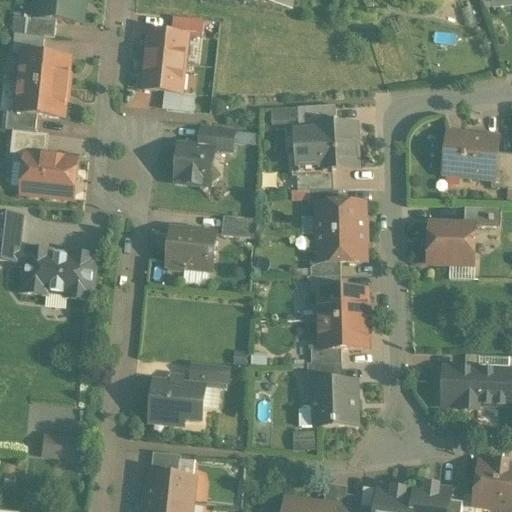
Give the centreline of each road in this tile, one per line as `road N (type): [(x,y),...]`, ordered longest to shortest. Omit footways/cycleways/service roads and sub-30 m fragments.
road 1 (residential): [(511,94),(433,101),(402,111),(393,130),(402,434)]
road 2 (residential): [(140,206),(111,511)]
road 3 (residential): [(120,0),(106,125)]
road 4 (residential): [(106,125),(150,130),(140,206)]
road 5 (residential): [(106,125),(97,202),(140,206)]
